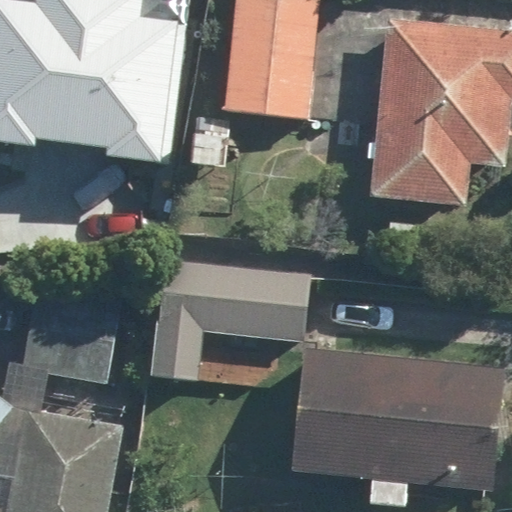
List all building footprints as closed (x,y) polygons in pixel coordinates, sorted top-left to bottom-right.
[(0,16),(0,160),(162,178),(177,36),(138,31),(141,0),(32,0),(30,20),(0,16)] [(229,0),(218,121),(302,130),(315,1),(307,0),(229,0)] [(511,41),(375,31),(360,208),(453,216),(457,174),(494,178),(500,112),(511,112),(511,41)] [(300,282),(149,271),(141,388),(184,391),(187,342),(295,349),(300,282)] [(115,302),(29,291),(18,369),(104,381),(115,302)] [(391,511),(393,491),(485,498),(494,380),(290,364),(280,482),(360,488),(357,511),(391,511)] [(99,511),(112,436),(18,419),(2,511),(99,511)]
